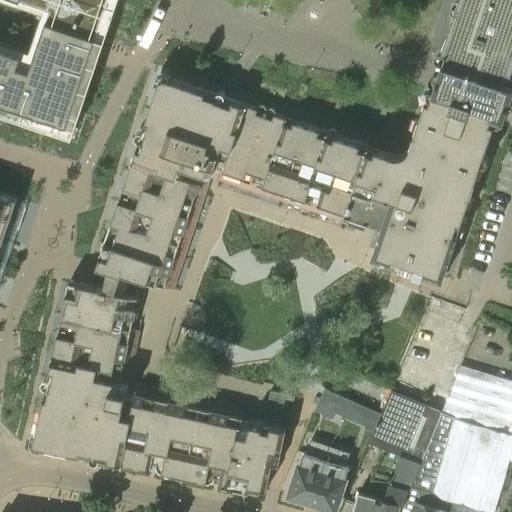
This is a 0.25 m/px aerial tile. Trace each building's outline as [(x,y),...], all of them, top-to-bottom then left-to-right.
[(0,0),(0,101),(66,124),(88,60),(95,38),(107,0),(0,0)] [(107,280),(105,288),(125,292),(127,286),(130,276),(164,288),(178,246),(187,249),(199,213),(189,210),(192,199),(202,202),(210,178),(364,230),(367,221),(380,226),(371,254),(441,278),(496,117),(504,120),(508,106),(511,105),(511,97),(511,96),(511,94),(511,80),(509,79),(511,69),(511,0),(458,0),(440,55),(439,58),(438,63),(442,65),(437,75),(434,89),(429,87),(428,90),(419,118),(416,117),(413,127),(416,128),(410,145),(409,147),(408,148),(408,149),(406,151),(404,152),(402,153),(399,154),(397,154),(396,154),(393,154),(390,153),(169,78),(158,84),(120,196),(127,198),(126,202),(119,200),(96,267),(109,272),(107,280)] [(18,198),(0,192),(0,250),(1,248),(18,198)] [(238,407),(129,383),(130,375),(132,369),(140,329),(132,327),(137,307),(139,295),(125,292),(105,288),(90,285),(69,280),(68,283),(62,313),(61,315),(55,345),(54,347),(50,369),(48,376),(48,379),(41,408),(41,410),(36,431),(37,431),(37,432),(38,432),(38,433),(38,434),(37,434),(37,435),(36,435),(35,435),(35,437),(41,445),(92,456),(99,458),(259,493),(260,487),(267,488),(272,463),(276,464),(279,451),(281,451),(286,428),(271,425),(272,422),(254,418),(243,416),(243,413),(238,407)] [(384,500),(358,493),(352,511),(446,511),(450,501),(488,511),(494,511),(509,461),(511,461),(511,380),(485,373),(460,366),(442,411),(391,390),(383,410),(381,414),(375,428),(368,444),(399,457),(384,500)] [(295,396),(270,390),(267,404),(292,410),(295,396)] [(352,404),(342,399),(337,410),(347,415),(352,404)] [(375,428),(381,414),(372,409),(366,423),(375,428)] [(303,503),(304,500),(320,505),(319,508),(331,511),(332,511),(333,509),(335,510),(336,506),(347,467),(342,465),(344,457),(312,447),(310,454),(304,452),(290,491),(289,495),(291,496),(290,499),(303,503)]
